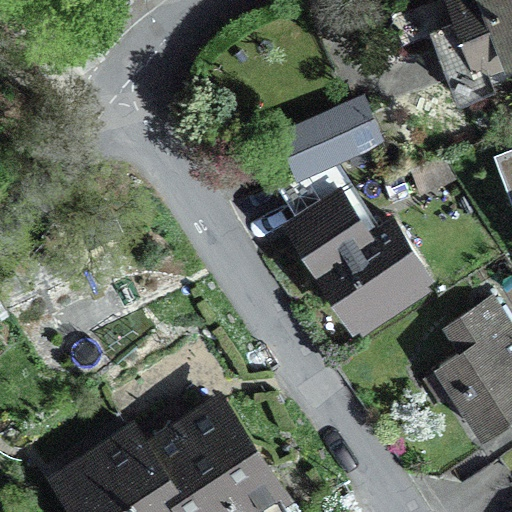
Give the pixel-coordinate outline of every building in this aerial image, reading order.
[(432,33),(458,99),(485,88),(478,70),(511,56),(511,0),(462,0),(452,4),(460,23),(432,33)] [(294,173),(294,175),(351,150),(334,112),(278,136),(279,139),(260,147),(275,181),(294,173)] [(511,155),(500,161),(511,191),(511,155)] [(368,238),(339,193),(289,226),(318,270),(314,272),(346,321),(351,318),(360,328),(388,310),(382,298),(422,273),(391,224),(368,238)] [(108,230),(94,217),(75,234),(89,248),(108,230)] [(435,369),(480,437),(511,416),(511,373),(509,369),(511,367),(511,336),(487,299),(444,328),(460,352),(435,369)] [(234,511),(247,511),(275,494),(216,406),(145,454),(131,433),(130,434),(182,511),(225,511),(227,511),(234,511)] [(182,511),(130,434),(58,482),(78,511),(182,511)]
